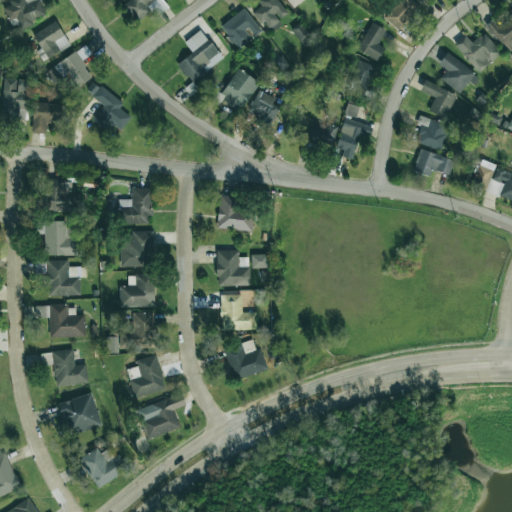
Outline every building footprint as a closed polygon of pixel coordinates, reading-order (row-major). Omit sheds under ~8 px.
[(8,21),(16,18),(19,27),(46,17),(39,0),(13,0),(2,4),(8,21)] [(155,0),(128,0),(122,5),(136,22),(151,11),(147,6),(155,0)] [(256,0),(261,6),(254,11),(268,32),(280,24),(278,20),(287,14),(277,0),(256,0)] [(285,0),(291,8),(302,0),(285,0)] [(396,29),(418,6),(411,0),(399,0),(383,17),(396,29)] [(261,30),(243,8),(220,27),(238,49),(261,30)] [(511,10),(495,24),(492,20),(485,25),(509,54),(507,55),(511,61),(511,10)] [(70,45),(55,20),(32,34),(47,59),(70,45)] [(385,30),(371,22),(356,50),(377,61),(384,48),(378,44),(385,30)] [(292,30),(298,39),(307,34),(301,24),(292,30)] [(222,58),(201,29),(184,42),(192,53),(177,64),(190,82),(222,58)] [(471,43),(465,35),(454,44),(477,73),(500,53),(483,33),(471,43)] [(45,71),(57,89),(65,84),(62,78),(68,74),(77,87),(92,77),(76,51),(45,71)] [(479,77),(447,52),(437,64),(446,70),(439,78),(460,94),(469,83),(473,86),(479,77)] [(362,94),(375,67),(358,59),(346,86),(362,94)] [(259,83),(239,68),(219,94),(239,110),(259,83)] [(30,79),(3,78),(2,111),(29,112),(30,79)] [(428,111),(447,118),(457,94),(424,80),(419,91),(434,97),(428,111)] [(103,104),(92,120),(105,130),(110,124),(120,131),(130,116),(119,109),(123,103),(93,81),(86,92),(103,104)] [(272,105),(275,97),(256,91),(249,112),(258,115),(256,122),(270,127),(277,106),(272,105)] [(359,103),(346,101),(345,114),(358,115),(359,103)] [(32,133),(45,133),(46,122),(61,122),(61,104),(33,103),(32,133)] [(440,151),(448,126),(419,115),(416,125),(421,127),(416,142),(440,151)] [(353,160),(363,124),(344,119),(336,148),(344,150),(342,156),(353,160)] [(307,138),(332,145),(337,128),(312,121),(307,138)] [(412,171),(430,177),(432,170),(448,175),(453,160),(419,149),(412,171)] [(511,201),(511,177),(510,177),(511,173),(495,167),(496,165),(480,159),(470,187),(511,201)] [(66,179),(46,179),(45,211),(66,211),(66,179)] [(147,224),(147,216),(152,216),(152,188),(131,187),(131,199),(119,199),(119,223),(147,224)] [(217,228),(251,230),(252,212),(232,211),(233,196),(219,195),(217,228)] [(79,255),(79,241),(65,241),(65,222),(39,222),(39,233),(44,233),(44,255),(79,255)] [(120,267),(152,266),(151,231),(130,231),(131,236),(119,236),(120,267)] [(239,285),(237,250),(215,251),(217,286),(239,285)] [(67,260),(45,260),(46,296),(80,295),(79,267),(67,267),(67,260)] [(119,307),(154,307),(153,274),(127,275),(128,286),(119,286),(119,307)] [(220,330),(255,329),(255,312),(241,312),(241,295),(220,295),(220,330)] [(50,337),(84,336),(84,315),(67,315),(67,303),(48,304),(50,337)] [(48,317),(48,306),(34,306),(34,317),(48,317)] [(152,345),(153,313),(131,313),(130,345),(152,345)] [(105,337),(106,353),(118,353),(117,337),(105,337)] [(266,372),(262,348),(254,349),(253,341),(225,347),(232,379),(266,372)] [(88,383),(85,363),(75,365),(72,348),(51,352),(56,387),(88,383)] [(134,398),(165,389),(155,354),(135,360),(137,367),(126,370),(134,398)] [(179,427),(173,410),(185,405),(180,392),(136,410),(148,440),(179,427)] [(101,425),(91,393),(57,403),(67,435),(101,425)] [(80,457),(95,487),(128,471),(119,454),(112,457),(108,449),(99,453),(97,448),(80,457)] [(0,495),(19,487),(6,453),(0,454),(0,495)]
